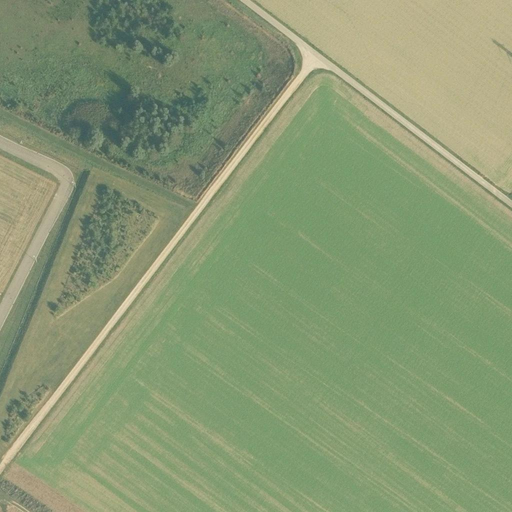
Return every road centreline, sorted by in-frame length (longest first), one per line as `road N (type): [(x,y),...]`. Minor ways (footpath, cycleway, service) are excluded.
road 1 (track): [(314,57),(0,468)]
road 2 (unclassified): [(239,0),(511,205)]
